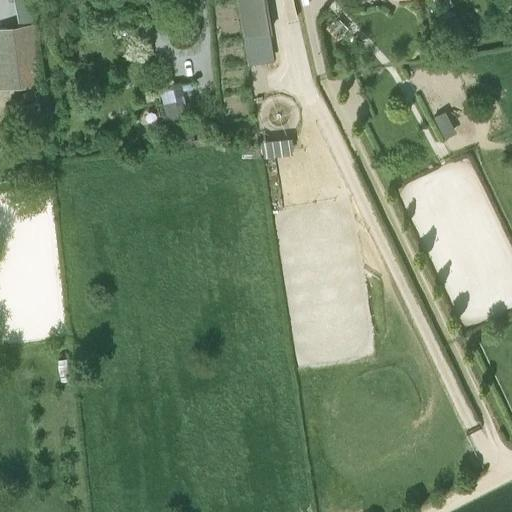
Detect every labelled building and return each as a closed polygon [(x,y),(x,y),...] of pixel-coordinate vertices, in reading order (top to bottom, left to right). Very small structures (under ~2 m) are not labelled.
[(17,0),(19,20),(34,19),(32,0),(17,0)] [(240,0),(245,34),(268,31),(263,0),(240,0)] [(0,89),(40,86),(35,28),(0,30),(0,36),(2,65),(0,65),(0,89)] [(171,84),(158,87),(172,149),(192,144),(190,134),(191,133),(184,102),(175,104),(171,84)] [(192,138),(193,146),(212,144),(211,136),(192,138)]
